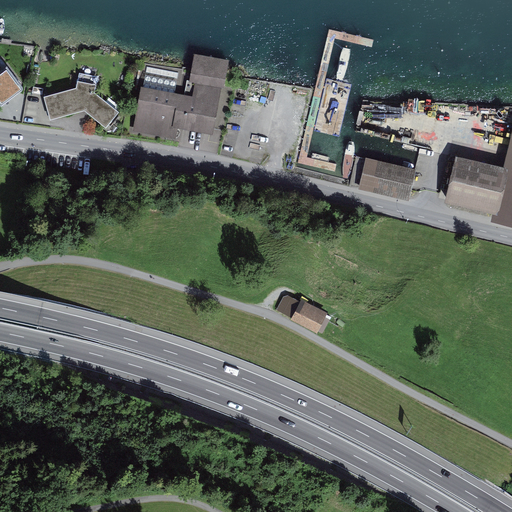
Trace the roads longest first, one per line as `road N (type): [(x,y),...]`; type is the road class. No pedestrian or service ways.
road 1 (motorway): [(499,511),(289,397),(108,333),(0,308)]
road 2 (secondary): [(0,133),(181,160),(511,237)]
road 3 (motorway): [(0,332),(222,395),(453,511)]
road 4 (track): [(53,511),(187,495),(221,511)]
